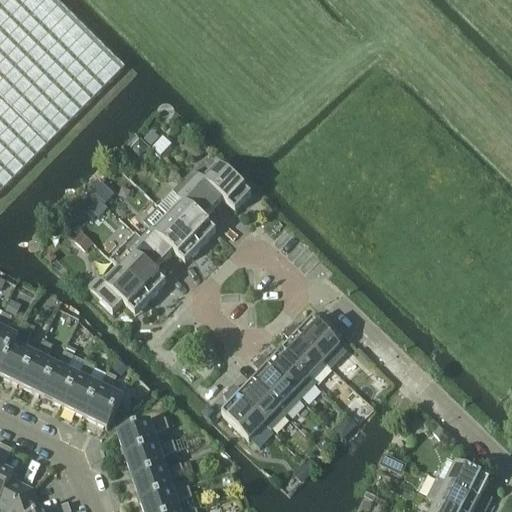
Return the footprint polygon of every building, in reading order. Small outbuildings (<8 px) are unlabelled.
[(0,0),(0,197),(124,71),(50,0),(0,0)] [(183,184),(213,213),(223,203),(235,215),(251,198),(217,165),(202,181),(194,173),(183,184)] [(204,223),(213,213),(183,184),(158,209),(201,251),(216,235),(204,223)] [(105,192),(100,188),(92,196),(101,204),(105,199),(105,192)] [(92,209),(98,209),(101,206),(95,200),(89,206),(92,209)] [(185,267),(201,251),(158,209),(143,225),(152,233),(142,243),(142,244),(163,265),(173,255),(185,267)] [(79,238),(74,233),(68,239),(84,254),(91,247),(81,237),(79,238)] [(142,244),(142,243),(135,236),(110,263),(117,270),(151,302),(166,286),(154,274),(163,265),(142,244)] [(135,319),(151,302),(117,270),(102,285),(98,281),(87,292),(113,317),(123,307),(135,319)] [(2,371),(18,340),(6,334),(13,320),(3,315),(0,320),(0,370),(2,371)] [(324,365),(324,366),(331,372),(347,356),(313,323),(303,333),(295,326),(289,332),(324,365)] [(309,381),(324,366),(324,365),(289,332),(283,338),(291,345),(282,355),(309,381)] [(0,379),(20,389),(36,358),(24,352),(31,338),(21,333),(18,340),(2,371),(0,374),(0,379)] [(42,400),(57,368),(45,363),(52,348),(43,344),(36,358),(20,389),(42,400)] [(63,410),(79,379),(67,373),(74,359),(64,354),(57,368),(42,400),(63,410)] [(294,396),(301,403),(316,388),(309,381),(282,355),(273,364),(265,357),(259,363),(294,396)] [(301,403),(294,396),(259,363),(253,369),(261,376),(252,386),(286,419),(301,403)] [(79,379),(63,410),(85,421),(100,390),(88,384),(95,370),(86,365),(79,379)] [(114,373),(120,379),(127,372),(121,366),(114,373)] [(100,390),(85,421),(107,432),(123,401),(110,395),(117,380),(107,375),(100,390)] [(271,434),(286,419),(252,386),(243,395),(235,388),(229,394),(264,427),(271,434)] [(249,444),(264,427),(229,394),(224,400),(231,407),(222,418),(249,444)] [(150,426),(117,437),(125,460),(158,449),(154,437),(169,432),(165,421),(151,426),(150,426)] [(442,446),(448,439),(440,431),(434,438),(442,446)] [(158,449),(125,460),(133,483),(152,476),(166,472),(162,459),(177,454),(173,444),(158,449)] [(11,511),(32,494),(32,493),(11,483),(13,477),(2,472),(12,452),(3,448),(0,454),(0,510),(3,511),(11,511)] [(395,464),(385,459),(380,470),(389,475),(395,464)] [(152,476),(133,483),(141,506),(174,495),(169,482),(184,477),(181,467),(170,470),(166,472),(152,476)] [(446,487),(489,509),(493,501),(483,496),(489,484),(456,467),(446,486),(446,487)] [(305,482),(312,476),(303,468),(297,475),(305,482)] [(428,502),(436,506),(447,511),(474,511),(475,511),(477,511),(487,511),(489,509),(446,487),(446,486),(439,482),(428,502)] [(174,495),(141,506),(142,511),(179,511),(177,505),(192,500),(189,489),(174,495)] [(69,511),(68,506),(51,511),(38,511),(32,494),(11,511),(69,511)]
